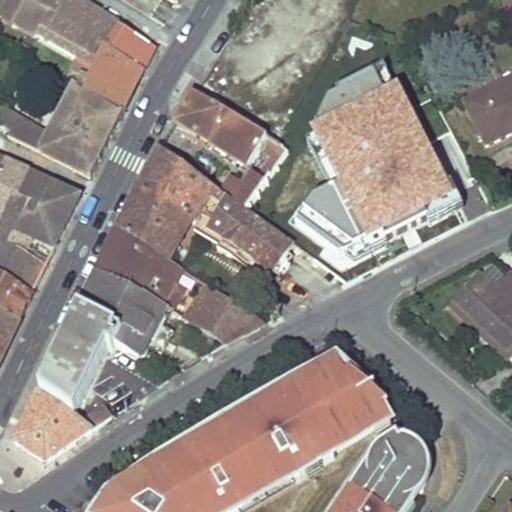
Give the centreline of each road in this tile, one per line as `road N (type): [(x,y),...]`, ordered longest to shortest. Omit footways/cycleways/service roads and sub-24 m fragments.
road 1 (tertiary): [(209,0),(123,157),(0,419)]
road 2 (residential): [(0,497),(28,499),(243,365),(358,309)]
road 3 (residential): [(358,309),(492,434)]
road 4 (residential): [(358,309),(511,223)]
